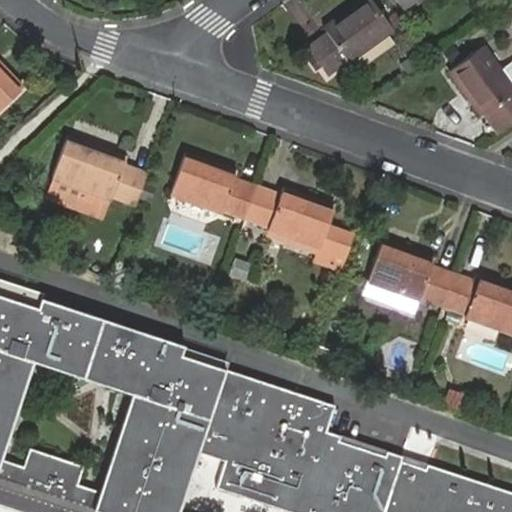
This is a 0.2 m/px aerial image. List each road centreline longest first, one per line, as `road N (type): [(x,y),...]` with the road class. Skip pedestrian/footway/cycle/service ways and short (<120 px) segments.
road 1 (residential): [(511,187),(149,61)]
road 2 (residential): [(149,61),(58,31),(16,0)]
